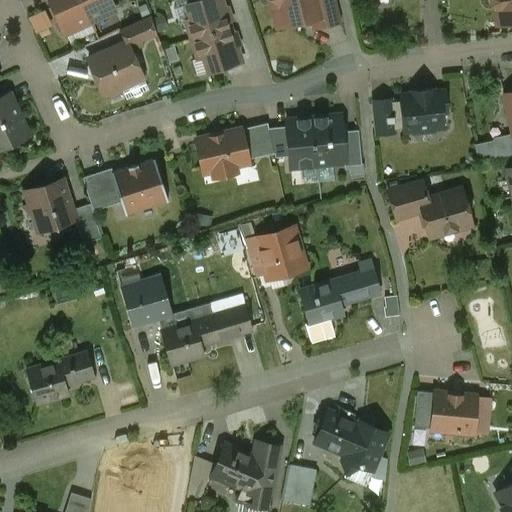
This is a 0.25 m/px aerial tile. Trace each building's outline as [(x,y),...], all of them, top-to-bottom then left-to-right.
[(79,0),(49,0),(65,34),(66,34),(65,31),(89,20),(79,0)] [(79,0),(89,20),(112,9),(113,11),(114,11),(109,0),(79,0)] [(220,0),(202,0),(187,5),(192,21),(186,22),(192,40),(230,28),(228,21),(231,20),(228,9),(224,10),(220,0)] [(270,0),(277,4),(282,26),(311,19),(310,15),(326,12),(322,0),(270,0)] [(334,0),(322,0),(326,12),(310,15),(311,19),(313,30),(340,24),(334,0)] [(511,0),(490,0),(491,5),(495,8),(498,25),(511,22),(511,0)] [(38,32),(55,27),(48,8),(32,14),(38,32)] [(151,16),(121,30),(126,43),(127,43),(129,48),(157,36),(151,16)] [(230,28),(192,40),(198,58),(203,57),(208,72),(241,62),(236,46),(239,45),(236,34),(232,35),(230,28)] [(126,43),(88,60),(104,95),(107,94),(110,96),(119,92),(120,88),(143,78),(129,48),(127,43),(126,43)] [(432,90),(412,92),(412,95),(400,97),(401,101),(404,129),(404,131),(413,130),(414,133),(433,131),(433,128),(442,127),(441,112),(446,111),(444,92),(432,93),(432,90)] [(9,95),(0,98),(0,148),(28,136),(20,118),(21,117),(15,103),(13,102),(9,95)] [(391,100),(373,102),(375,120),(392,118),(391,102),(391,100)] [(401,101),(391,102),(392,118),(394,130),(404,129),(401,101)] [(340,116),(312,119),(317,167),(318,167),(318,165),(343,162),(345,162),(342,132),(340,116)] [(392,118),(375,120),(376,134),(394,132),(394,130),(392,118)] [(312,119),(286,122),(286,127),(289,156),(291,170),(317,167),(312,119)] [(267,124),(241,130),(247,160),(274,154),(268,129),(267,124)] [(286,127),(268,129),(274,154),(275,158),(289,156),(286,127)] [(241,130),(196,140),(203,170),(213,168),(215,177),(234,172),(232,163),(247,160),(241,130)] [(358,131),(342,132),(345,162),(343,162),(344,166),(350,166),(361,165),(358,131)] [(113,172),(111,173),(121,202),(125,215),(168,202),(154,159),(113,172)] [(361,165),(350,166),(351,174),(363,173),(363,165),(361,165)] [(111,169),(82,178),(93,211),(121,202),(111,173),(113,172),(111,169)] [(62,180),(25,191),(29,204),(22,207),(23,208),(25,208),(35,219),(34,219),(38,231),(50,227),(58,232),(63,223),(74,219),(71,210),(62,180)] [(421,182),(389,192),(396,219),(418,212),(415,203),(426,199),(421,182)] [(426,199),(415,203),(418,212),(419,214),(423,215),(429,237),(441,234),(443,230),(451,228),(457,231),(464,229),(467,223),(470,222),(468,214),(472,206),(469,197),(462,193),(461,189),(426,199)] [(90,204),(71,210),(74,219),(82,244),(101,238),(90,204)] [(293,229),(256,240),(266,274),(267,277),(280,273),(281,276),(285,278),(290,277),(292,272),(291,270),(304,266),(293,229)] [(266,274),(256,240),(245,243),(255,278),(266,274)] [(370,261),(358,264),(361,272),(372,269),(370,261)] [(372,269),(361,272),(367,296),(379,292),(372,269)] [(361,272),(300,290),(310,324),(310,325),(329,319),(342,315),(339,304),(367,296),(361,272)] [(160,275),(120,287),(132,327),(172,315),(160,275)] [(204,306),(188,311),(191,322),(207,317),(204,306)] [(245,306),(223,312),(230,337),(252,330),(245,306)] [(191,322),(162,330),(171,365),(204,355),(199,339),(207,337),(209,342),(230,337),(223,312),(207,317),(191,322)] [(329,319),(310,325),(310,324),(305,325),(310,342),(324,337),(327,339),(331,338),(334,334),(329,319)] [(87,352),(26,370),(36,404),(68,395),(65,385),(94,376),(87,352)] [(434,393),(417,391),(414,427),(431,429),(434,393)] [(475,396),(434,393),(431,429),(472,433),(475,396)] [(358,423),(328,410),(314,443),(343,456),(341,460),(346,472),(361,466),(372,471),(387,435),(358,422),(358,423)] [(254,456),(225,443),(215,465),(210,476),(211,477),(242,490),(243,487),(246,488),(244,504),(269,509),(281,446),(263,443),(260,451),(255,450),(254,456)] [(153,511),(168,508),(157,469),(169,465),(167,456),(111,473),(121,509),(130,506),(131,511),(153,511)] [(215,465),(194,456),(189,483),(205,490),(211,477),(210,476),(215,465)] [(316,470),(289,464),(282,501),(309,506),(316,470)] [(205,490),(189,483),(186,497),(200,502),(205,490)] [(511,511),(511,484),(496,493),(504,507),(502,508),(503,511),(511,511)] [(88,511),(91,499),(71,493),(64,511),(88,511)]
